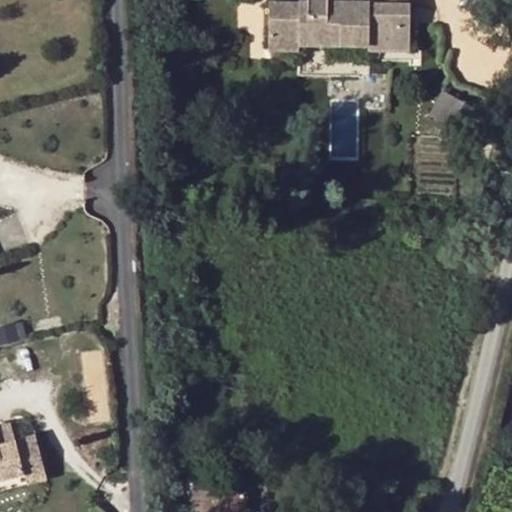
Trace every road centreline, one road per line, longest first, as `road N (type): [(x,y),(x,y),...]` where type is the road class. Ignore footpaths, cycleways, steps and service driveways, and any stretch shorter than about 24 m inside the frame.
road 1 (residential): [(126,0),(139,511)]
road 2 (unclassified): [(511,274),(447,511)]
